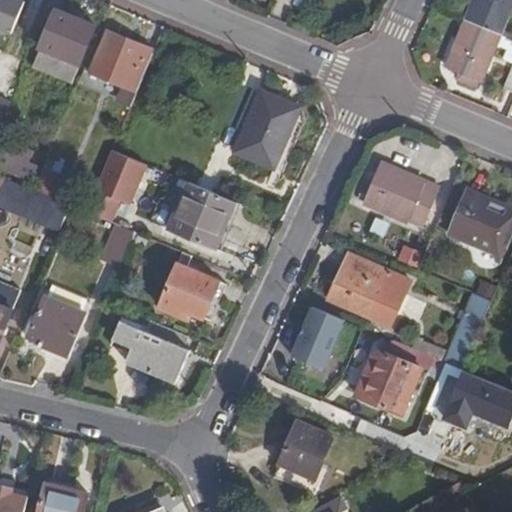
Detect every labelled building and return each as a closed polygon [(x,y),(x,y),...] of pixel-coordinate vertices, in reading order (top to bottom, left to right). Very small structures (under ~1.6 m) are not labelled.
[(0,0),(0,26),(14,32),(26,3),(17,0),(0,0)] [(511,0),(473,0),(465,21),(498,35),(511,0)] [(80,65),(96,27),(58,11),(42,49),(80,65)] [(478,81),(498,35),(465,21),(445,67),(478,81)] [(164,28),(150,23),(141,46),(154,51),(164,28)] [(137,91),(154,51),(141,46),(109,32),(101,51),(92,73),(137,91)] [(263,91),(245,133),(281,149),(286,136),(284,136),(295,107),(263,91)] [(0,99),(0,134),(13,105),(0,99)] [(273,169),(281,149),(245,133),(236,154),(273,169)] [(34,162),(38,153),(15,142),(10,153),(1,150),(0,151),(0,165),(35,181),(42,166),(34,162)] [(113,149),(88,211),(111,221),(121,199),(130,203),(147,164),(113,149)] [(422,225),(438,186),(380,160),(363,199),(422,225)] [(0,193),(2,194),(8,179),(0,175),(0,193)] [(0,198),(0,203),(62,230),(72,205),(36,190),(8,179),(2,194),(0,198)] [(217,249),(236,201),(196,184),(192,182),(171,229),(217,249)] [(506,252),(511,237),(511,205),(475,189),(457,231),(506,252)] [(108,254),(125,261),(137,232),(120,224),(108,254)] [(187,267),(193,255),(184,251),(160,307),(188,320),(192,313),(203,318),(220,281),(187,267)] [(408,280),(349,255),(330,299),(389,324),(408,280)] [(474,293),(444,361),(462,368),(491,300),(474,293)] [(70,353),(87,314),(47,295),(30,335),(70,353)] [(0,342),(14,309),(0,302),(0,342)] [(293,356),(325,370),(346,320),(313,307),(293,356)] [(127,319),(125,324),(142,332),(143,330),(144,326),(127,319)] [(154,321),(149,332),(143,330),(142,332),(125,324),(117,342),(134,349),(132,355),(128,363),(159,376),(161,372),(177,380),(178,377),(190,351),(183,348),(188,336),(154,321)] [(388,355),(422,369),(429,355),(394,340),(388,355)] [(134,349),(117,342),(115,347),(132,355),(134,349)] [(374,378),(364,399),(403,415),(422,369),(388,355),(377,351),(367,374),(374,378)] [(511,417),(511,388),(462,368),(443,415),(468,426),(474,410),(509,424),(511,417)] [(367,374),(357,396),(364,399),(374,378),(367,374)] [(311,487),(332,438),(297,423),(276,472),(311,487)] [(71,481),(40,474),(37,490),(45,492),(48,483),(69,488),(71,481)] [(17,487),(0,482),(0,489),(15,493),(17,487)] [(69,488),(48,483),(45,492),(40,511),(83,511),(89,493),(69,488)] [(0,489),(0,511),(26,511),(30,497),(15,493),(0,489)] [(337,511),(347,507),(341,496),(311,511),(337,511)]
